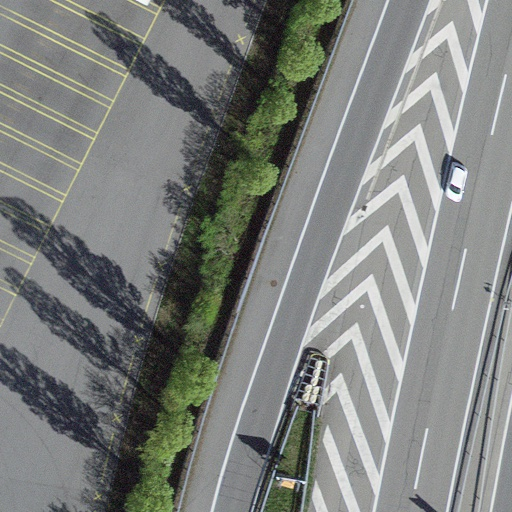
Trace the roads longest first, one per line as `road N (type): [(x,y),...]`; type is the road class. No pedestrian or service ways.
road 1 (motorway): [(409,0),(282,349),(233,511)]
road 2 (motorway): [(511,50),(411,511)]
